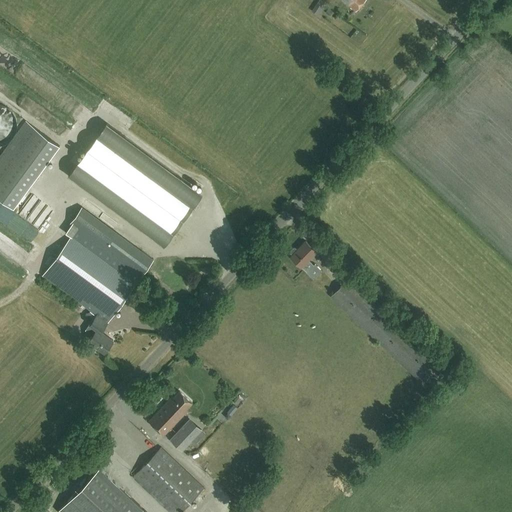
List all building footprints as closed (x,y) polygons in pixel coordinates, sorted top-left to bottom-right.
[(343,0),(355,10),(364,0),(343,0)] [(325,8),(317,2),(312,10),(319,16),(325,8)] [(0,155),(0,198),(14,208),(60,145),(26,121),(0,155)] [(154,235),(165,243),(201,195),(182,181),(183,179),(107,123),(68,175),(152,237),(153,235),(154,235)] [(8,215),(11,212),(0,202),(0,218),(5,212),(8,215)] [(85,329),(93,335),(88,341),(104,353),(113,340),(101,331),(108,322),(153,259),(135,246),(132,249),(113,235),(115,231),(82,206),(70,223),(72,225),(66,232),(71,236),(43,275),(97,314),(85,329)] [(290,252),(292,254),(291,256),(302,267),(302,266),(307,271),(306,271),(314,278),(322,270),(315,263),(314,264),(308,260),(317,251),(305,240),(297,249),(295,247),(293,247),(290,250),(290,252)] [(348,277),(331,296),(417,378),(434,360),(348,277)] [(172,396),(163,406),(149,421),(164,435),(188,410),(186,409),(192,403),(179,391),(173,397),(172,396)] [(189,419),(186,422),(171,438),(183,451),(192,442),(202,431),(189,419)] [(162,446),(134,476),(171,511),(178,511),(203,486),(162,446)] [(146,511),(99,467),(58,511),(59,511),(146,511)]
